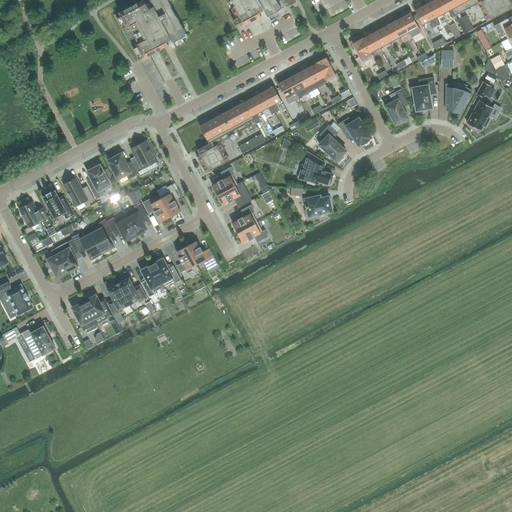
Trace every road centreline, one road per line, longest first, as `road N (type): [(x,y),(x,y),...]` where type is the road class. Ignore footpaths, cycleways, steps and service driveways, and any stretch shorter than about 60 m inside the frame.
road 1 (residential): [(329,32),(161,123)]
road 2 (residential): [(161,123),(137,122),(0,193)]
road 3 (residential): [(208,217),(53,300)]
road 4 (residential): [(329,32),(392,147)]
